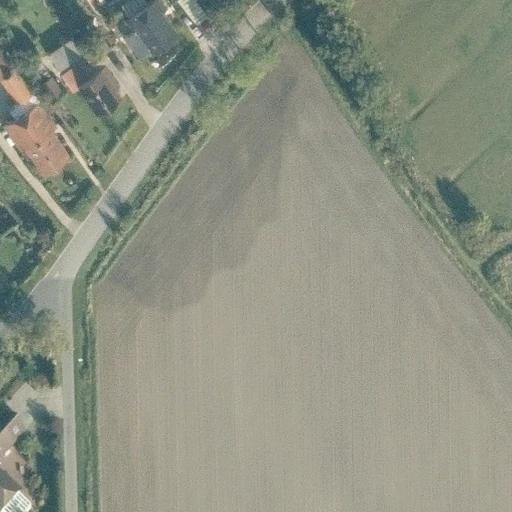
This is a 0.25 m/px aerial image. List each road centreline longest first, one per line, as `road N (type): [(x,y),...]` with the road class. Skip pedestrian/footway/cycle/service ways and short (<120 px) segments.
road 1 (residential): [(281,0),(188,101),(59,288)]
road 2 (residential): [(59,288),(69,511)]
